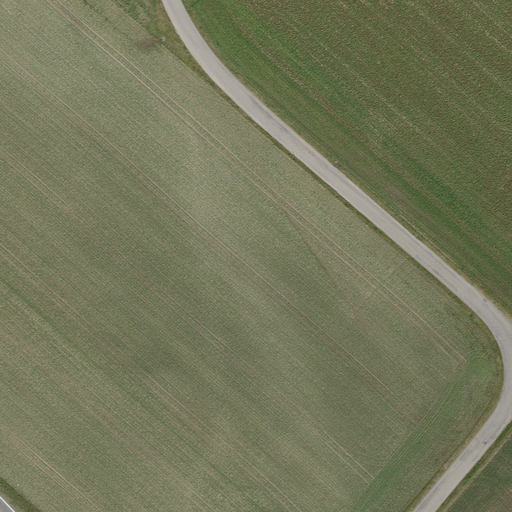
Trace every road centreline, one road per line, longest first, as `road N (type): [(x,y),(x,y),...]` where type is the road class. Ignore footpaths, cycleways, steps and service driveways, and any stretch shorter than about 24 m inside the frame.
road 1 (unclassified): [(511,334),(209,67),(177,0)]
road 2 (unclassified): [(425,511),(511,409)]
